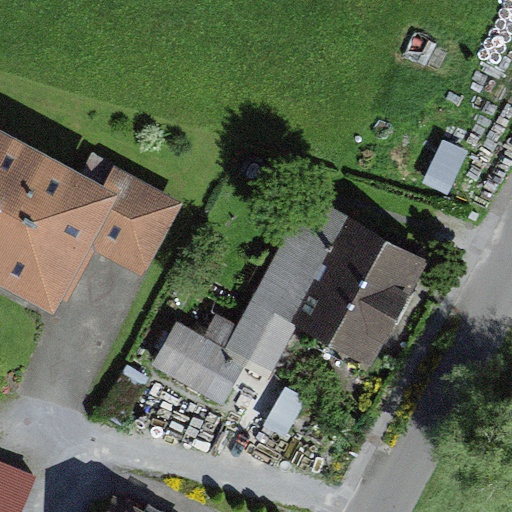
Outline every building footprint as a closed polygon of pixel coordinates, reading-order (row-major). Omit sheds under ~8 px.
[(94,172),(0,122),(0,270),(66,305),(98,245),(127,190),(94,172)] [(127,190),(98,245),(129,261),(157,276),(197,200),(105,152),(94,172),(127,190)] [(435,251),(321,196),(246,348),(289,369),(311,324),(382,358),(435,251)] [(256,355),(191,324),(170,368),(234,400),(256,355)] [(33,511),(56,467),(11,444),(0,465),(0,511),(33,511)]
